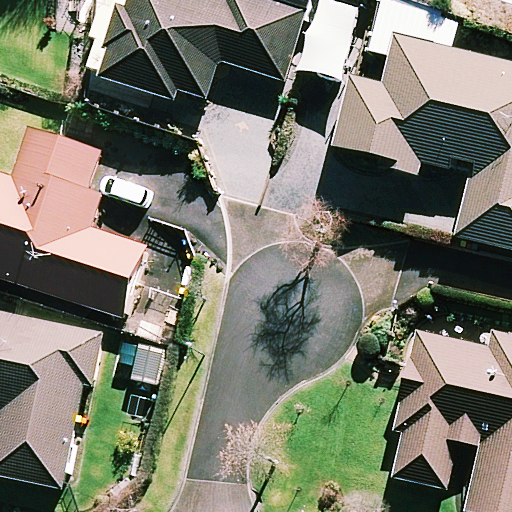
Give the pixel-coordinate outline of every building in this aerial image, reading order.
[(129,0),(107,76),(181,97),(184,88),(215,97),(225,59),(291,78),(311,8),(285,0),(129,0)] [(511,59),(439,42),(443,24),(395,13),(379,79),(357,74),(342,139),(457,166),(460,153),(482,158),(464,234),(511,244),(511,59)] [(108,145),(40,124),(23,179),(0,171),(0,273),(129,314),(151,245),(95,227),(106,190),(95,187),(108,145)] [(111,331),(0,307),(0,407),(10,410),(0,458),(0,470),(70,485),(93,381),(100,382),(111,331)] [(511,511),(511,334),(499,332),(496,345),(426,331),(397,474),(456,486),(465,437),(489,442),(476,507),(501,511),(511,511)]
